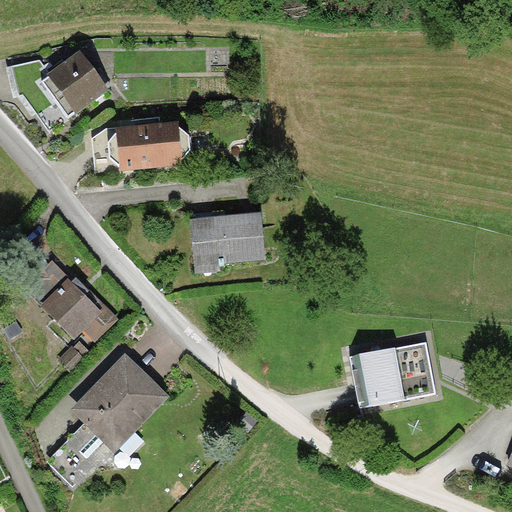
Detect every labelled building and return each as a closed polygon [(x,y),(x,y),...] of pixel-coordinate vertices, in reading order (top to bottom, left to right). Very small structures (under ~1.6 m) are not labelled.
[(36,62),(7,70),(13,91),(49,131),(99,93),(74,59),(47,77),(36,62)] [(111,136),(102,147),(104,164),(113,173),(176,167),(184,153),(182,139),(172,131),(111,136)] [(262,214),(191,220),(195,269),(266,264),(262,214)] [(113,321),(46,260),(15,294),(71,344),(79,336),(90,346),(113,321)] [(355,359),(364,407),(431,394),(421,346),(355,359)] [(80,434),(47,467),(70,490),(160,402),(121,363),(65,419),(80,434)]
